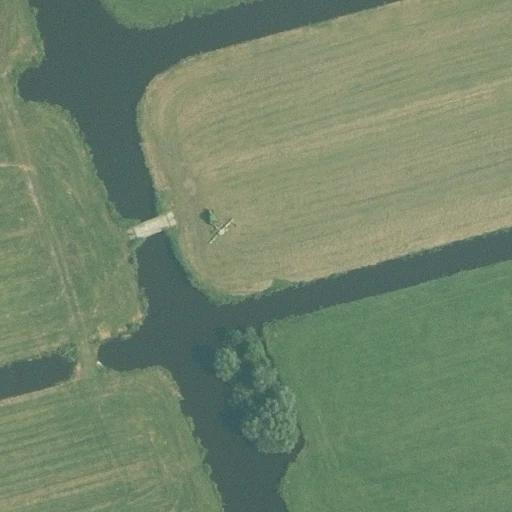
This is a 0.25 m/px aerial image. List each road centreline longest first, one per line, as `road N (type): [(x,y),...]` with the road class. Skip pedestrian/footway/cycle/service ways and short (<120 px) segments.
road 1 (track): [(100,398),(0,73)]
road 2 (track): [(250,199),(124,243)]
